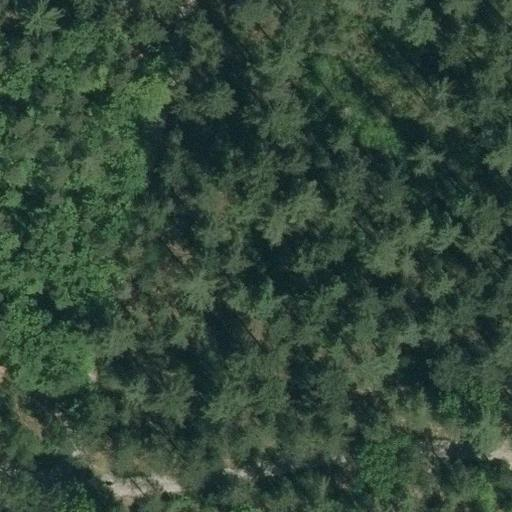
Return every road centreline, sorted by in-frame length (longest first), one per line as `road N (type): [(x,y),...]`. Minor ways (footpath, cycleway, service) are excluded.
road 1 (track): [(40,511),(184,0)]
road 2 (track): [(0,462),(98,492),(141,495),(368,452),(467,454)]
